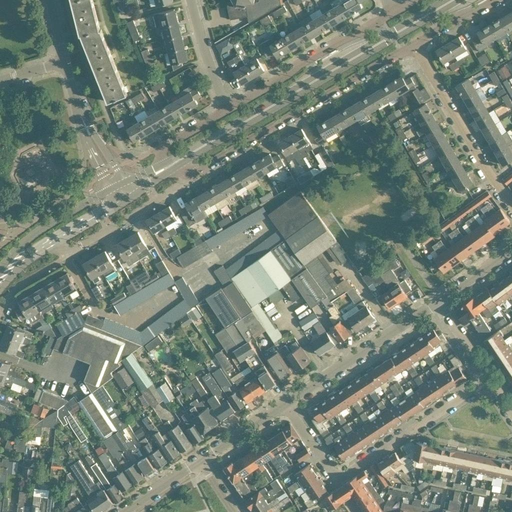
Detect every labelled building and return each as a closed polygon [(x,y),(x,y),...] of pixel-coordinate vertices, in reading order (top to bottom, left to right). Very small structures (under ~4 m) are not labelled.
[(71,0),(79,34),(101,29),(100,29),(92,0),(71,0)] [(246,17),(248,23),(256,18),(280,3),(279,0),(231,0),(233,2),(226,3),(229,20),(246,17)] [(343,0),(344,1),(343,2),(350,14),(354,12),(355,11),(361,7),(358,3),(363,0),(343,0)] [(350,14),(343,2),(333,8),(340,20),(350,14)] [(284,5),(277,9),(280,14),(287,10),(284,5)] [(340,20),(333,8),(324,13),(322,14),(329,26),(340,20)] [(175,15),(174,9),(153,14),(156,27),(162,25),(176,22),(174,16),(175,15)] [(280,14),(277,9),(271,13),(274,18),(280,14)] [(329,26),(322,14),(313,19),(312,20),(319,32),(329,26)] [(511,19),(509,14),(499,20),(499,19),(498,19),(505,32),(508,36),(511,33),(511,19)] [(268,15),(260,20),(262,24),(269,25),(273,23),(268,15)] [(505,32),(498,19),(497,20),(498,20),(489,26),(488,25),(495,38),(505,32)] [(133,20),(126,23),(131,35),(137,32),(133,20)] [(319,32),(312,20),(301,26),(308,38),(319,32)] [(177,22),(176,22),(162,25),(165,38),(179,35),(177,28),(178,28),(177,22)] [(495,38),(488,25),(487,26),(478,32),(480,36),(473,41),(479,52),(487,47),(485,43),(495,38)] [(308,38),(301,26),(293,31),(291,32),(298,44),(308,38)] [(113,61),(101,29),(79,34),(80,35),(81,34),(94,69),(113,61)] [(140,39),(137,32),(131,35),(133,42),(140,39)] [(269,40),(260,45),(267,56),(274,52),(277,57),(288,50),(281,38),(278,32),(274,34),(273,40),(274,42),(271,44),(269,40)] [(298,44),(291,32),(281,38),(288,50),(298,44)] [(180,34),(179,35),(165,38),(168,51),(183,47),(182,47),(180,41),(182,41),(180,34)] [(229,37),(217,45),(221,53),(234,46),(229,37)] [(459,37),(447,44),(454,56),(466,49),(459,37)] [(454,56),(447,44),(436,50),(443,62),(454,56)] [(185,53),(183,47),(168,51),(173,70),(182,65),(181,61),(186,60),(186,59),(185,60),(184,53),(185,53)] [(147,49),(141,52),(143,58),(150,56),(147,49)] [(477,57),(482,66),(490,61),(485,53),(477,57)] [(252,77),(245,65),(242,60),(241,61),(240,58),(241,57),(240,55),(234,58),(237,65),(231,68),(233,72),(234,72),(241,84),(252,77)] [(153,63),(150,56),(143,58),(146,65),(153,63)] [(463,57),(457,61),(460,66),(466,62),(463,57)] [(264,70),(257,58),(245,65),(252,77),(264,70)] [(94,69),(107,102),(126,94),(113,61),(94,69)] [(460,66),(457,61),(449,65),(452,70),(460,66)] [(497,70),(500,76),(509,71),(505,65),(497,70)] [(193,68),(188,74),(195,80),(200,74),(193,68)] [(488,74),(492,80),(497,77),(494,71),(488,74)] [(424,101),(410,77),(404,81),(402,76),(391,83),(398,94),(407,89),(409,93),(416,106),(424,101)] [(500,83),(497,77),(492,80),(495,86),(500,83)] [(463,97),(475,90),(468,79),(457,85),(460,91),(460,92),(461,93),(463,97)] [(162,80),(157,83),(160,88),(165,85),(162,80)] [(160,88),(157,83),(151,86),(154,92),(160,88)] [(398,94),(391,83),(380,89),(387,100),(398,94)] [(194,99),(200,96),(193,85),(188,88),(190,92),(179,98),(186,110),(189,108),(190,108),(191,108),(191,107),(196,104),(194,99)] [(503,88),(496,92),(498,96),(505,92),(503,88)] [(387,100),(380,89),(370,95),(377,107),(387,100)] [(481,101),(475,90),(463,97),(470,108),(483,101),(482,100),(481,101)] [(142,92),(136,95),(139,100),(145,97),(142,92)] [(501,97),(505,102),(510,98),(507,94),(501,97)] [(139,100),(136,95),(130,98),(133,103),(139,100)] [(377,107),(370,95),(360,101),(367,113),(376,107),(377,107)] [(186,110),(179,98),(169,104),(176,116),(186,110)] [(367,113),(360,101),(349,107),(356,119),(360,125),(370,119),(367,113)] [(476,119),(488,112),(481,101),(470,108),(476,119)] [(176,116),(169,104),(158,110),(165,122),(176,116)] [(432,115),(430,111),(430,110),(429,110),(426,104),(414,111),(420,122),(432,115)] [(356,119),(349,107),(339,114),(345,125),(356,119)] [(511,108),(497,115),(499,119),(511,113),(511,108)] [(398,109),(393,112),(395,115),(394,115),(395,118),(402,114),(398,109)] [(165,122),(158,110),(149,116),(148,117),(155,128),(165,122)] [(495,124),(488,112),(476,119),(483,131),(495,124)] [(345,125),(339,114),(328,120),(335,131),(345,125)] [(439,126),(432,115),(420,122),(421,123),(422,125),(427,133),(439,126)] [(155,128),(148,117),(138,123),(144,134),(155,128)] [(335,131),(328,120),(317,126),(320,130),(312,135),(319,146),(327,141),(325,137),(335,131)] [(144,134),(138,123),(127,129),(126,126),(119,130),(121,134),(128,130),(134,140),(144,134)] [(490,142),(501,135),(495,124),(483,131),(490,142)] [(395,129),(399,135),(404,132),(400,126),(395,129)] [(434,145),(446,138),(439,126),(427,133),(434,144),(434,145)] [(302,129),(290,136),(297,148),(300,153),(302,156),(301,156),(302,158),(308,155),(305,150),(311,146),(302,129)] [(379,135),(378,132),(379,132),(378,129),(367,135),(370,140),(379,135)] [(407,137),(404,132),(399,135),(402,140),(407,137)] [(511,143),(511,141),(506,132),(490,142),(496,153),(508,146),(507,146),(511,143)] [(297,148),(290,136),(279,143),(289,160),(295,157),(297,161),(302,158),(301,156),(302,156),(300,153),(297,148)] [(362,138),(355,142),(358,147),(365,143),(362,138)] [(452,149),(446,138),(434,145),(440,156),(452,149)] [(511,159),(511,153),(508,146),(496,153),(499,159),(500,160),(503,164),(511,159)] [(325,149),(319,152),(324,161),(328,167),(328,168),(334,164),(325,149)] [(409,151),(412,157),(417,154),(414,149),(409,151)] [(459,160),(452,149),(440,156),(447,167),(459,160)] [(270,154),(263,157),(262,158),(259,160),(266,172),(276,166),(278,170),(284,166),(278,155),(272,158),(270,154)] [(420,160),(417,154),(412,157),(415,163),(420,160)] [(266,172),(259,160),(248,166),(255,178),(266,172)] [(465,171),(459,160),(447,167),(454,178),(465,171)] [(324,161),(318,164),(322,170),(328,167),(324,161)] [(255,178),(248,166),(238,172),(245,184),(255,178)] [(421,173),(425,179),(430,176),(426,170),(421,173)] [(472,183),(470,178),(469,177),(465,171),(454,178),(460,189),(462,194),(468,190),(466,186),(472,183)] [(245,184),(238,172),(227,179),(234,190),(245,184)] [(506,184),(511,179),(511,174),(503,181),(506,184)] [(289,186),(295,182),(291,175),(284,180),(289,186)] [(433,182),(430,176),(425,179),(428,185),(433,182)] [(234,190),(227,179),(217,185),(228,204),(229,203),(227,200),(237,194),(234,190)] [(228,204),(217,185),(206,191),(213,203),(214,202),(218,210),(228,204)] [(304,264),(329,246),(336,240),(300,190),(268,214),(280,230),(285,237),(286,238),(304,264)] [(213,203),(206,191),(195,197),(203,210),(204,209),(203,208),(213,203)] [(274,197),(270,191),(264,195),(267,200),(274,197)] [(483,202),(491,196),(488,192),(480,198),(483,202)] [(267,200),(264,195),(259,198),(262,203),(267,200)] [(197,221),(207,215),(204,209),(203,210),(195,197),(185,203),(188,208),(180,212),(184,217),(189,226),(197,221)] [(474,208),(483,202),(480,198),(472,204),(474,208)] [(509,221),(500,208),(496,211),(489,202),(485,205),(501,227),(509,221)] [(253,208),(250,203),(245,206),(244,207),(247,212),(253,208)] [(466,214),(474,208),(472,204),(463,210),(466,214)] [(501,227),(485,205),(481,208),(487,218),(483,221),(484,222),(493,233),(501,227)] [(268,216),(263,206),(258,209),(264,218),(268,216)] [(176,219),(174,214),(169,207),(158,213),(165,225),(171,222),(176,219)] [(247,212),(244,207),(239,210),(242,215),(247,212)] [(264,218),(258,209),(254,211),(259,221),(264,218)] [(458,220),(466,214),(463,210),(455,216),(458,220)] [(259,221),(254,211),(250,214),(255,223),(259,221)] [(165,225),(158,213),(146,220),(151,228),(153,232),(165,225)] [(255,223),(250,214),(245,217),(251,226),(255,223)] [(226,224),(232,220),(229,215),(223,219),(226,224)] [(449,226),(458,220),(455,216),(446,222),(449,226)] [(484,222),(480,225),(473,216),(469,218),(485,240),(494,234),(493,233),(484,222)] [(251,226),(245,217),(241,219),(246,229),(251,226)] [(485,240),(469,218),(465,222),(472,231),(468,234),(477,247),(485,240)] [(246,229),(241,219),(237,222),(242,231),(246,229)] [(242,231),(237,222),(232,224),(238,234),(242,231)] [(441,232),(449,226),(446,222),(438,228),(441,232)] [(238,234),(232,224),(228,227),(233,236),(238,234)] [(233,236),(228,227),(224,229),(229,239),(233,236)] [(433,238),(441,232),(438,228),(429,234),(432,238),(433,238)] [(452,231),(469,253),(477,247),(468,234),(464,237),(458,230),(457,228),(452,231)] [(229,239),(224,229),(219,232),(225,241),(229,239)] [(285,237),(280,230),(275,233),(281,241),(285,237)] [(469,253),(452,231),(448,234),(455,243),(451,246),(460,259),(469,253)] [(131,235),(127,237),(138,257),(139,259),(146,255),(145,254),(149,251),(138,232),(133,235),(131,235)] [(225,241),(219,232),(215,234),(220,244),(225,241)] [(281,241),(275,233),(271,236),(277,244),(281,241)] [(220,244),(215,234),(211,237),(216,246),(220,244)] [(429,235),(421,240),(424,244),(432,238),(429,234),(429,235)] [(277,244),(271,236),(267,239),(273,247),(277,244)] [(122,242),(117,245),(122,254),(128,264),(132,261),(133,263),(139,259),(138,257),(127,237),(122,240),(122,242)] [(216,246),(211,237),(206,239),(212,249),(216,246)] [(286,238),(285,237),(281,241),(277,244),(273,247),(271,248),(303,294),(311,306),(322,299),(332,315),(339,311),(331,301),(327,295),(304,264),(286,238)] [(212,249),(206,239),(201,243),(207,254),(213,251),(212,249)] [(273,247),(267,239),(263,242),(269,250),(271,248),(273,247)] [(460,259),(451,246),(447,249),(440,240),(436,242),(436,243),(452,265),(460,259)] [(269,250),(263,242),(259,245),(265,253),(269,250)] [(202,257),(207,254),(201,243),(195,246),(202,257)] [(452,265),(436,243),(432,245),(439,255),(434,258),(444,271),(452,265)] [(265,253),(259,245),(255,248),(260,256),(265,253)] [(196,261),(202,257),(195,246),(189,249),(196,261)] [(233,281),(250,306),(282,285),(292,301),(303,294),(271,248),(269,250),(265,253),(260,256),(256,259),(252,262),(248,266),(244,269),(240,272),(235,275),(231,278),(233,281)] [(260,256),(255,248),(250,251),(256,259),(260,256)] [(196,261),(189,249),(183,253),(190,264),(196,261)] [(105,251),(100,254),(99,254),(94,257),(102,271),(105,277),(116,270),(105,251)] [(256,259),(250,251),(246,254),(252,262),(256,259)] [(190,264),(183,253),(177,257),(183,268),(190,264)] [(252,262),(246,254),(242,257),(248,266),(252,262)] [(383,279),(398,302),(407,296),(406,294),(398,283),(400,282),(392,269),(399,265),(393,256),(375,267),(383,279)] [(102,271),(94,257),(89,259),(89,261),(84,264),(95,283),(100,280),(97,275),(102,271)] [(248,266),(242,257),(238,260),(244,269),(248,266)] [(162,260),(156,263),(163,276),(165,275),(169,273),(162,260)] [(244,269),(238,260),(234,263),(240,272),(244,269)] [(240,272),(234,263),(230,266),(235,275),(240,272)] [(217,275),(226,270),(223,266),(214,271),(217,275)] [(235,275),(230,266),(226,270),(228,274),(231,278),(235,275)] [(383,279),(375,267),(363,276),(368,285),(373,282),(381,294),(389,307),(398,302),(383,279)] [(220,279),(228,274),(226,270),(217,275),(220,279)] [(55,279),(65,296),(69,303),(74,300),(70,293),(77,289),(67,272),(55,279)] [(155,281),(159,278),(157,273),(150,277),(152,282),(155,281)] [(174,281),(169,273),(165,275),(171,286),(175,283),(174,281)] [(223,284),(231,278),(228,274),(220,279),(223,284)] [(171,286),(165,275),(163,276),(160,278),(166,288),(171,286)] [(137,291),(142,289),(146,286),(151,283),(152,282),(150,277),(139,283),(136,277),(130,281),(131,283),(136,292),(137,291)] [(182,277),(174,281),(175,283),(177,286),(184,281),(182,277)] [(166,288),(160,278),(159,278),(155,281),(161,291),(166,288)] [(233,281),(231,278),(223,284),(225,286),(222,288),(221,287),(205,297),(206,298),(209,303),(210,303),(218,316),(225,327),(239,347),(249,341),(250,340),(248,336),(251,334),(263,326),(250,306),(233,281)] [(511,286),(505,278),(499,282),(498,280),(496,282),(507,298),(511,294),(511,286)] [(65,296),(55,279),(43,286),(52,303),(65,296)] [(400,282),(398,283),(406,294),(411,290),(404,279),(400,282)] [(161,291),(155,281),(152,282),(151,283),(157,294),(161,291)] [(187,286),(184,281),(177,286),(180,290),(187,286)] [(489,290),(498,304),(500,306),(500,305),(503,304),(501,302),(507,298),(496,282),(493,284),(494,286),(489,290)] [(136,292),(131,283),(126,286),(131,295),(132,294),(136,292)] [(157,294),(151,283),(146,286),(152,296),(157,294)] [(91,288),(97,299),(102,296),(96,285),(91,288)] [(182,295),(191,289),(188,285),(187,286),(180,290),(182,295)] [(52,303),(43,286),(30,294),(41,313),(46,311),(44,308),(52,303)] [(152,296),(146,286),(142,289),(148,299),(152,296)] [(352,286),(346,291),(355,303),(361,298),(352,286)] [(487,287),(479,293),(490,308),(489,309),(493,314),(493,315),(499,310),(496,305),(498,304),(489,290),(487,287)] [(148,299),(142,289),(137,291),(143,302),(148,299)] [(185,299),(193,294),(191,289),(182,295),(185,299)] [(137,291),(136,292),(132,294),(138,304),(143,302),(137,291)] [(124,292),(117,296),(120,301),(123,299),(127,297),(124,292)] [(490,308),(479,293),(478,293),(470,299),(479,311),(482,309),(488,318),(493,314),(491,312),(489,309),(490,308)] [(41,313),(30,294),(19,300),(29,317),(35,313),(39,320),(44,318),(41,313)] [(138,304),(132,294),(131,295),(128,297),(134,307),(138,304)] [(187,303),(196,298),(193,294),(185,299),(187,303)] [(120,301),(117,296),(111,300),(114,305),(119,302),(120,301)] [(134,307),(128,297),(127,297),(123,299),(129,310),(134,307)] [(190,309),(196,304),(199,302),(196,298),(187,303),(190,309)] [(129,310),(123,299),(120,301),(119,302),(125,313),(129,310)] [(187,303),(185,299),(180,302),(187,311),(190,309),(187,303)] [(491,330),(479,311),(470,299),(461,305),(462,305),(455,310),(465,324),(471,320),(482,336),(491,330)] [(353,332),(374,318),(367,308),(363,301),(356,305),(361,312),(346,322),(353,332)] [(125,313),(119,302),(114,305),(120,315),(125,313)] [(187,311),(180,302),(176,305),(183,314),(187,311)] [(80,305),(73,309),(75,313),(79,311),(82,309),(80,305)] [(183,314),(176,305),(171,309),(178,318),(183,314)] [(202,316),(196,307),(187,313),(190,318),(192,317),(194,321),(202,316)] [(178,318),(171,309),(167,312),(174,321),(178,318)] [(69,317),(63,321),(69,332),(85,322),(79,311),(75,313),(69,317)] [(346,322),(342,315),(339,311),(332,315),(329,317),(334,324),(330,327),(332,330),(339,341),(353,332),(346,322)] [(174,321),(167,312),(162,315),(169,324),(174,321)] [(299,320),(304,329),(318,321),(313,312),(299,320)] [(184,327),(192,321),(187,314),(179,320),(184,327)] [(101,328),(104,321),(88,315),(85,322),(101,328)] [(169,324),(162,315),(158,319),(165,328),(169,324)] [(500,325),(506,321),(504,317),(497,322),(500,325)] [(106,330),(110,320),(105,318),(104,321),(101,328),(106,330)] [(165,328),(158,319),(154,322),(161,331),(165,328)] [(111,332),(115,322),(110,320),(106,330),(111,332)] [(319,355),(335,344),(319,321),(314,324),(321,335),(310,342),(319,355)] [(132,352),(142,345),(131,340),(126,338),(121,336),(116,334),(111,332),(106,330),(101,328),(85,322),(69,332),(61,337),(58,339),(53,348),(90,363),(84,380),(91,390),(92,391),(93,392),(102,385),(101,384),(113,376),(111,372),(120,365),(119,363),(121,361),(132,352)] [(116,334),(120,324),(115,322),(111,332),(116,334)] [(161,331),(154,322),(149,325),(156,334),(161,331)] [(44,326),(40,328),(43,332),(51,328),(48,324),(44,326)] [(121,336),(125,326),(120,324),(116,334),(121,336)] [(17,329),(16,328),(9,325),(7,330),(6,329),(4,334),(5,334),(4,336),(20,342),(23,335),(31,339),(33,333),(18,327),(17,329)] [(156,334),(149,325),(145,328),(152,338),(156,334)] [(126,338),(130,328),(125,326),(121,336),(126,338)] [(239,347),(225,327),(220,330),(215,334),(229,354),(234,350),(239,347)] [(283,336),(277,327),(268,333),(274,342),(277,340),(283,336)] [(51,328),(43,332),(57,339),(51,328)] [(131,340),(135,330),(130,328),(126,338),(131,340)] [(152,338),(145,328),(140,332),(142,345),(152,338)] [(427,331),(424,333),(434,349),(440,345),(445,351),(451,347),(442,333),(438,335),(434,328),(428,332),(427,331)] [(490,349),(504,340),(501,335),(503,334),(500,329),(484,340),(490,349)] [(142,345),(140,332),(135,330),(131,340),(142,345)] [(422,336),(416,340),(427,356),(424,358),(427,362),(432,358),(428,353),(434,349),(424,333),(421,334),(422,336)] [(17,349),(20,342),(4,336),(4,337),(3,336),(1,341),(2,341),(0,345),(0,346),(8,350),(8,352),(22,358),(25,353),(17,349)] [(158,336),(145,345),(149,351),(162,341),(158,336)] [(504,340),(490,349),(496,358),(510,349),(508,345),(511,341),(511,338),(510,336),(504,340)] [(410,342),(407,344),(418,360),(423,356),(424,358),(427,356),(416,340),(411,344),(410,342)] [(267,368),(255,351),(249,341),(239,347),(234,350),(241,360),(245,358),(254,371),(255,370),(258,374),(261,378),(268,388),(277,383),(267,368)] [(309,361),(302,351),(299,346),(295,341),(289,346),(292,351),(290,352),(285,345),(281,347),(278,349),(283,357),(285,356),(287,355),(289,359),(296,370),(303,365),(305,365),(308,363),(308,362),(309,361)] [(277,350),(278,349),(276,345),(275,344),(262,352),(280,380),(282,379),(284,379),(286,378),(286,376),(288,375),(292,372),(277,350)] [(405,347),(399,351),(410,367),(408,369),(410,373),(415,370),(411,364),(418,360),(407,344),(404,346),(405,347)] [(51,354),(53,348),(45,345),(43,351),(46,352),(51,354)] [(510,349),(496,358),(502,367),(511,360),(511,347),(511,348),(510,349)] [(214,354),(225,371),(232,366),(221,350),(214,354)] [(393,353),(390,355),(400,371),(406,367),(408,369),(410,367),(399,351),(394,355),(393,353)] [(166,403),(156,388),(132,352),(121,361),(134,380),(143,393),(150,404),(152,407),(163,400),(165,403),(166,403)] [(372,367),(370,369),(380,385),(386,381),(387,383),(390,381),(389,379),(392,377),(393,379),(396,378),(394,375),(400,371),(390,355),(387,357),(388,359),(382,363),(379,364),(373,368),(372,367)] [(454,365),(448,370),(458,385),(461,383),(460,382),(466,378),(462,371),(466,369),(456,355),(450,359),(454,365)] [(14,371),(16,366),(0,359),(0,370),(24,380),(25,375),(14,371)] [(508,376),(511,373),(511,360),(502,367),(508,376)] [(134,380),(125,367),(112,375),(113,376),(121,389),(134,380)] [(439,368),(434,371),(436,375),(439,374),(449,389),(455,385),(456,387),(458,385),(448,370),(442,374),(439,368)] [(368,372),(362,376),(373,392),(370,394),(373,398),(379,394),(375,388),(380,385),(370,369),(367,370),(368,372)] [(27,381),(24,380),(0,370),(0,381),(11,386),(13,382),(25,386),(27,381)] [(245,404),(238,393),(236,390),(233,393),(226,383),(227,382),(219,370),(213,374),(237,409),(245,404)] [(256,396),(265,390),(251,370),(243,376),(256,396)] [(437,377),(431,381),(442,397),(444,395),(443,393),(449,389),(439,374),(436,375),(437,377)] [(228,400),(221,390),(213,376),(205,381),(214,394),(208,399),(214,409),(222,419),(235,410),(228,400)] [(256,396),(243,376),(235,381),(248,401),(256,396)] [(355,378),(353,380),(363,396),(369,392),(370,394),(373,392),(362,376),(356,380),(355,378)] [(208,394),(197,377),(191,381),(194,385),(198,391),(202,397),(208,394)] [(421,379),(417,382),(419,386),(421,384),(432,401),(438,397),(439,398),(442,397),(431,381),(425,385),(421,379)] [(351,383),(345,387),(356,403),(358,402),(357,400),(363,396),(353,380),(350,382),(351,383)] [(27,381),(25,386),(34,389),(36,385),(27,381)] [(166,382),(156,388),(166,403),(175,397),(166,382)] [(420,388),(414,392),(425,408),(427,406),(426,404),(432,401),(421,384),(419,386),(420,388)] [(129,425),(102,385),(93,392),(118,431),(119,432),(124,428),(129,425)] [(7,395),(0,392),(0,391),(2,387),(0,386),(0,404),(12,409),(13,409),(15,410),(17,404),(10,402),(11,400),(6,399),(7,395)] [(178,398),(183,395),(177,387),(173,390),(178,398)] [(338,389),(336,391),(346,407),(352,403),(356,409),(361,406),(358,402),(356,403),(345,387),(339,391),(338,389)] [(68,400),(43,390),(39,401),(57,409),(68,400)] [(118,431),(93,392),(92,391),(77,401),(80,405),(103,440),(118,431)] [(334,395),(328,398),(339,414),(341,413),(340,411),(346,407),(336,391),(333,393),(334,395)] [(400,401),(394,405),(404,421),(407,419),(406,418),(412,414),(415,412),(421,408),(422,410),(425,408),(414,392),(408,396),(407,394),(404,396),(401,398),(399,400),(400,401)] [(74,397),(64,404),(69,411),(79,404),(74,397)] [(218,422),(211,411),(208,406),(204,399),(199,403),(196,398),(192,401),(209,427),(213,425),(215,425),(215,426),(217,424),(217,422),(218,422)] [(321,401),(319,402),(329,418),(335,414),(339,420),(344,417),(341,413),(339,414),(328,398),(322,402),(321,401)] [(209,427),(192,401),(190,402),(192,406),(185,410),(187,412),(191,417),(201,433),(202,432),(204,432),(204,433),(206,432),(206,431),(206,430),(209,427)] [(317,406),(311,410),(315,417),(312,419),(321,433),(327,429),(323,422),(329,418),(319,402),(316,404),(317,406)] [(31,412),(44,417),(48,408),(34,403),(31,412)] [(12,409),(0,404),(0,410),(11,414),(12,409)] [(385,404),(379,407),(382,411),(384,410),(395,425),(400,421),(402,423),(404,421),(394,405),(388,409),(385,404)] [(87,438),(65,405),(59,408),(58,417),(63,425),(67,422),(64,417),(65,416),(69,423),(81,441),(87,438)] [(58,417),(59,408),(44,417),(43,418),(43,420),(58,421),(58,417)] [(383,413),(377,417),(387,433),(390,431),(389,429),(395,425),(384,410),(382,411),(383,413)] [(203,437),(201,433),(191,417),(187,412),(182,415),(189,427),(186,429),(195,442),(203,437)] [(179,453),(173,444),(166,433),(162,435),(159,430),(158,431),(148,415),(142,419),(169,460),(179,453)] [(366,424),(360,428),(370,444),(373,442),(372,440),(378,437),(367,421),(370,419),(367,415),(362,419),(366,424)] [(29,428),(40,420),(31,416),(26,427),(29,428)] [(370,419),(367,421),(378,437),(383,433),(385,434),(387,433),(377,417),(371,421),(370,419)] [(43,418),(40,420),(29,428),(28,435),(41,437),(43,420),(43,418)] [(191,444),(186,436),(178,424),(173,427),(168,420),(163,424),(181,451),(191,444)] [(291,443),(300,438),(290,423),(282,429),(283,430),(274,435),(283,448),(288,445),(291,443)] [(136,424),(131,427),(138,438),(145,434),(140,427),(138,428),(136,424)] [(349,435),(343,439),(353,455),(356,453),(355,452),(361,448),(350,432),(353,431),(350,427),(345,430),(349,435)] [(353,431),(350,432),(361,448),(366,444),(368,446),(370,444),(360,428),(354,432),(353,431)] [(123,429),(119,432),(129,448),(132,452),(147,474),(155,469),(140,446),(137,448),(134,444),(132,446),(123,433),(125,432),(123,429)] [(129,448),(126,444),(119,432),(118,431),(103,440),(114,458),(116,456),(134,483),(139,480),(140,480),(142,479),(142,478),(143,477),(135,463),(131,465),(126,457),(124,457),(121,453),(129,448)] [(15,445),(14,449),(17,449),(17,451),(19,451),(25,452),(27,433),(18,439),(18,440),(17,445),(15,445)] [(11,442),(18,437),(17,436),(10,434),(7,441),(11,442)] [(331,434),(325,438),(327,441),(326,442),(330,448),(334,445),(333,443),(336,442),(334,439),(333,437),(331,434)] [(283,448),(274,435),(266,441),(280,462),(282,465),(286,470),(292,466),(289,462),(288,462),(283,456),(282,457),(279,451),(283,448)] [(336,442),(333,443),(334,445),(335,447),(340,454),(343,459),(349,455),(351,457),(353,455),(343,439),(343,440),(341,438),(340,435),(334,439),(336,442)] [(167,461),(161,452),(158,448),(154,450),(145,437),(139,441),(157,467),(162,464),(163,465),(165,463),(165,462),(167,461)] [(280,462),(266,441),(258,446),(267,460),(269,458),(275,466),(280,462)] [(423,460),(427,444),(417,442),(415,449),(414,449),(407,454),(415,466),(417,459),(423,460)] [(433,464),(437,446),(427,444),(423,460),(428,461),(428,463),(433,464)] [(443,465),(447,446),(444,445),(444,447),(437,446),(433,464),(436,465),(437,463),(443,465)] [(267,460),(258,446),(249,452),(263,472),(262,473),(266,478),(267,478),(269,481),(273,479),(262,463),(267,460)] [(453,469),(457,450),(450,449),(451,447),(447,446),(443,465),(450,466),(450,468),(453,469)] [(311,454),(307,448),(298,453),(302,459),(311,454)] [(463,469),(467,452),(457,450),(453,469),(458,470),(459,468),(463,469)] [(132,484),(126,476),(123,471),(119,474),(104,452),(99,456),(122,491),(127,487),(128,488),(130,486),(130,485),(132,484)] [(263,472),(249,452),(241,457),(250,471),(255,468),(258,473),(261,471),(262,473),(263,472)] [(415,466),(407,454),(400,458),(395,452),(389,456),(388,454),(385,456),(396,472),(402,468),(406,473),(415,466)] [(473,473),(477,454),(467,452),(463,469),(468,470),(468,472),(473,473)] [(64,469),(54,454),(52,468),(64,469)] [(483,473),(487,456),(477,454),(473,473),(478,474),(479,472),(483,473)] [(396,472),(385,456),(383,458),(384,460),(378,463),(388,479),(391,477),(390,476),(396,472)] [(493,477),(497,459),(487,456),(483,473),(488,474),(488,476),(493,477)] [(250,471),(241,457),(233,463),(246,483),(250,489),(253,493),(257,490),(250,479),(253,476),(250,471)] [(91,458),(87,460),(100,479),(115,502),(124,497),(118,488),(115,484),(111,486),(104,475),(96,462),(95,463),(91,458)] [(503,477),(507,459),(504,458),(503,460),(497,459),(493,477),(496,478),(496,476),(503,477)] [(1,462),(0,466),(0,472),(7,474),(9,461),(2,459),(1,462)] [(511,481),(511,461),(510,461),(510,459),(507,459),(503,477),(510,479),(510,481),(511,481)] [(79,460),(74,463),(105,509),(114,503),(98,480),(94,482),(92,480),(79,460)] [(9,461),(8,472),(14,473),(14,469),(17,469),(18,462),(9,461)] [(246,483),(233,463),(232,462),(223,468),(244,498),(253,493),(250,489),(246,483)] [(100,511),(105,509),(74,463),(70,465),(92,498),(88,500),(95,511),(100,511)] [(310,463),(295,473),(300,480),(298,481),(300,483),(315,473),(311,467),(313,466),(310,463)] [(282,465),(277,469),(280,474),(286,470),(282,465)] [(329,494),(323,498),(331,510),(343,502),(344,501),(346,500),(351,496),(349,493),(363,484),(361,480),(368,476),(364,470),(343,484),(338,487),(336,488),(332,491),(329,493),(329,494)] [(71,491),(72,481),(67,474),(67,473),(64,499),(68,500),(68,498),(70,498),(71,491)] [(298,481),(293,484),(297,489),(303,484),(307,490),(322,480),(320,477),(319,478),(315,473),(300,483),(298,481)] [(254,494),(245,500),(251,508),(265,499),(270,496),(276,492),(275,492),(281,488),(276,480),(270,484),(272,488),(267,492),(264,488),(259,491),(254,494)] [(311,496),(305,501),(309,507),(323,498),(329,494),(329,493),(322,484),(324,483),(322,480),(307,490),(311,496)] [(374,488),(369,480),(363,484),(349,493),(351,496),(353,495),(356,500),(374,488)] [(293,484),(289,488),(291,491),(292,492),(297,489),(293,484)] [(38,511),(41,496),(49,497),(49,491),(49,490),(35,488),(32,511),(38,511)] [(381,494),(380,494),(379,495),(374,488),(356,500),(361,507),(381,494)] [(17,511),(23,511),(25,505),(24,505),(25,491),(20,491),(19,498),(17,511)] [(53,511),(56,492),(49,491),(49,497),(46,511),(53,511)] [(361,507),(364,511),(370,511),(379,507),(378,505),(384,500),(383,498),(381,494),(361,507)] [(452,511),(455,501),(458,501),(459,496),(454,495),(453,500),(449,499),(447,509),(443,509),(442,511),(452,511)] [(280,511),(278,508),(290,499),(288,496),(280,501),(263,511),(280,511)] [(92,511),(89,507),(88,505),(85,507),(84,505),(83,505),(77,497),(72,500),(80,511),(92,511)] [(265,499),(251,508),(251,509),(252,508),(254,511),(263,511),(280,501),(277,497),(268,504),(265,499)] [(80,511),(72,500),(67,504),(72,511),(80,511)] [(460,511),(459,511),(461,502),(458,501),(455,501),(452,511),(460,511)] [(409,511),(411,504),(402,502),(401,508),(401,509),(400,511),(409,511)]
